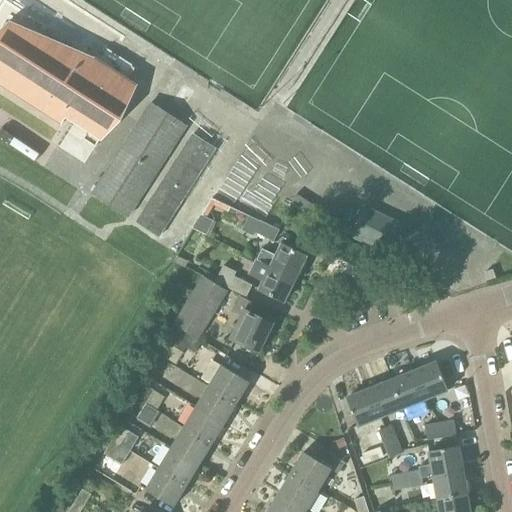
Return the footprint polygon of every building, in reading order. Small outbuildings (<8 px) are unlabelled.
[(90,67),(10,15),(0,29),(0,41),(2,43),(0,45),(0,85),(61,124),(71,109),(78,113),(74,119),(102,137),(132,90),(130,89),(133,83),(95,58),(90,67)] [(186,126),(151,103),(92,194),(128,217),(186,126)] [(157,238),(215,149),(191,133),(133,222),(157,238)] [(284,177),(239,154),(241,150),(225,143),(213,168),(394,256),(407,228),(366,208),(371,196),(311,167),(306,177),(288,168),(284,177)] [(248,216),(241,230),(252,235),(254,232),(273,241),(278,230),(248,216)] [(261,246),(255,260),(269,267),(295,280),(306,257),(281,244),(276,254),(261,246)] [(295,280),(269,267),(255,260),(248,273),(263,280),(258,290),(284,303),(295,280)] [(234,277),(236,273),(223,266),(216,283),(247,297),(252,286),(234,277)] [(493,269),(484,272),(487,281),(496,278),(493,269)] [(174,326),(181,330),(197,340),(226,292),(203,278),(174,326)] [(259,354),(273,325),(249,314),(254,305),(238,297),(232,309),(242,314),(230,339),(259,354)] [(174,340),(181,330),(174,326),(156,353),(164,358),(174,340)] [(197,340),(181,330),(174,340),(195,353),(201,342),(197,340)] [(149,366),(156,370),(164,358),(156,353),(149,366)] [(208,386),(237,404),(249,384),(210,359),(199,377),(209,384),(208,386)] [(414,373),(425,401),(447,392),(436,364),(414,373)] [(403,409),(425,401),(414,373),(392,382),(403,409)] [(195,406),(224,424),(237,404),(208,386),(207,388),(197,381),(186,399),(196,405),(195,406)] [(380,419),(403,409),(392,382),(369,391),(380,419)] [(166,399),(145,386),(137,400),(158,412),(166,399)] [(358,428),(380,419),(369,391),(347,400),(358,428)] [(148,425),(156,411),(136,399),(128,413),(148,425)] [(212,444),(224,424),(195,406),(183,426),(212,444)] [(452,420),(438,423),(441,437),(455,435),(452,420)] [(427,440),(441,437),(438,423),(425,425),(427,440)] [(396,456),(402,453),(390,425),(384,428),(396,456)] [(199,465),(212,444),(183,426),(170,447),(199,465)] [(112,440),(129,450),(137,437),(119,427),(112,440)] [(390,458),(396,456),(384,428),(378,430),(390,458)] [(342,439),(332,442),(334,449),(344,445),(342,439)] [(121,463),(129,450),(112,440),(104,453),(121,463)] [(186,487),(199,465),(170,447),(157,469),(186,487)] [(418,467),(419,471),(420,478),(433,476),(462,471),(458,448),(429,454),(431,464),(418,467)] [(384,458),(380,449),(363,455),(366,465),(384,458)] [(291,474),(319,491),(332,470),(337,474),(344,463),(323,451),(316,461),(304,453),(291,474)] [(173,508),(186,487),(157,469),(144,490),(173,508)] [(405,473),(407,489),(421,486),(420,478),(419,471),(405,473)] [(438,500),(467,495),(462,471),(433,476),(438,500)] [(393,491),(407,489),(405,473),(390,476),(393,491)] [(307,511),(319,491),(291,474),(279,494),(307,511)] [(384,474),(360,478),(361,487),(385,483),(384,474)] [(105,485),(99,496),(120,508),(126,498),(105,485)] [(82,489),(73,503),(82,508),(91,495),(82,489)] [(306,511),(307,511),(279,494),(267,511),(306,511)] [(469,511),(467,495),(438,500),(440,511),(439,511),(469,511)] [(357,511),(367,511),(362,497),(354,500),(357,511)] [(68,511),(79,511),(82,508),(73,503),(68,511)]
